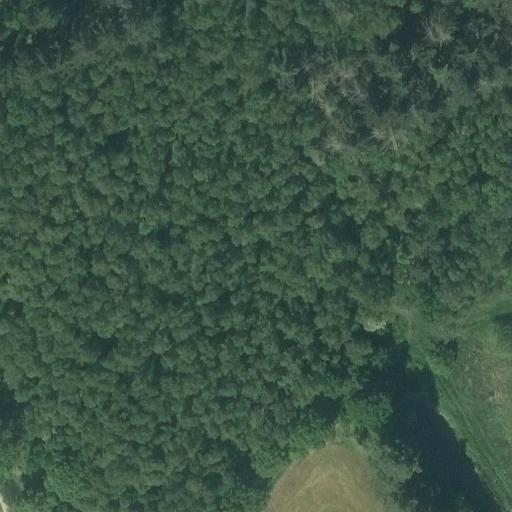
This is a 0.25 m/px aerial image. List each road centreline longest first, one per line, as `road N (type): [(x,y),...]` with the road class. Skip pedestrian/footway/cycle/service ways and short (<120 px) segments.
road 1 (track): [(228,511),(311,387),(414,255),(463,198),(511,162)]
road 2 (track): [(84,511),(0,357)]
road 3 (track): [(116,0),(0,57)]
